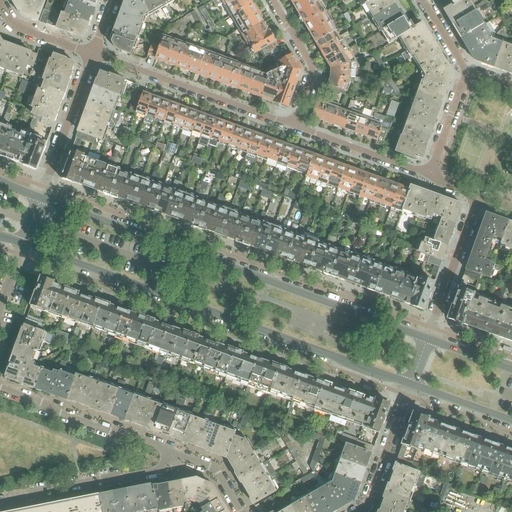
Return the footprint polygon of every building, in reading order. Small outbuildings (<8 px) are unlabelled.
[(11,0),(18,11),(19,11),(20,12),(30,7),(29,5),(34,1),(33,0),(11,0)] [(41,12),(45,0),(33,0),(34,1),(29,5),(30,7),(20,12),(22,16),(38,21),(41,12)] [(83,37),(91,16),(92,16),(95,9),(71,0),(65,16),(63,15),(58,29),(73,34),(74,34),(83,37)] [(70,0),(71,0),(95,9),(98,2),(96,1),(96,0),(70,0)] [(151,13),(143,0),(127,0),(126,1),(121,15),(143,23),(145,16),(151,13)] [(166,4),(172,0),(143,0),(151,13),(162,6),(166,14),(171,12),(166,4)] [(251,0),(250,0),(214,0),(213,1),(216,7),(225,1),(233,15),(252,4),(250,2),(251,0)] [(326,11),(321,2),(319,0),(301,0),(294,5),(295,7),(295,8),(297,11),(298,12),(301,16),(300,18),(302,21),(304,21),(305,23),(326,11)] [(398,12),(393,3),(391,0),(372,0),(367,3),(383,29),(404,17),(400,11),(398,12)] [(483,25),(475,11),(467,0),(462,0),(454,5),(445,11),(461,39),(483,25)] [(482,12),(490,8),(488,3),(480,8),(482,12)] [(262,19),(260,16),(259,16),(256,11),(256,10),(255,7),(253,6),(252,4),(233,15),(244,33),(263,23),(261,21),(262,19)] [(56,11),(55,11),(50,9),(46,8),(45,10),(50,12),(46,24),(50,26),(56,11)] [(46,24),(50,12),(45,10),(44,13),(40,22),(46,24)] [(337,31),(332,22),(326,11),(305,23),(306,26),(306,27),(308,30),(309,30),(312,35),(312,37),(313,40),(315,40),(317,43),(337,31)] [(353,21),(348,14),(347,13),(343,15),(349,24),(353,21)] [(193,19),(191,16),(190,14),(185,17),(191,22),(192,24),(194,20),(193,19)] [(134,46),(143,23),(121,15),(112,39),(113,39),(112,42),(115,48),(118,49),(117,50),(121,52),(122,53),(125,54),(126,54),(130,55),(134,46)] [(392,42),(399,38),(415,29),(411,22),(408,24),(404,17),(383,29),(384,30),(385,30),(392,42)] [(357,28),(369,21),(367,18),(355,25),(357,28)] [(358,31),(370,23),(369,21),(357,28),(358,31)] [(275,42),(269,32),(268,32),(267,30),(267,29),(266,26),(264,25),(263,23),(244,33),(251,45),(252,44),(257,52),(265,48),(266,47),(275,42)] [(493,67),(502,44),(508,37),(501,30),(496,35),(489,23),(483,26),(483,25),(461,39),(474,60),(477,61),(493,67)] [(438,51),(430,37),(422,24),(415,29),(399,38),(411,60),(413,59),(416,64),(438,51)] [(322,52),(344,39),(350,36),(347,32),(342,34),(343,35),(341,36),(341,35),(339,37),(337,34),(339,33),(338,31),(337,31),(317,43),(322,52)] [(238,38),(235,32),(226,38),(229,39),(233,41),(238,38)] [(177,66),(184,45),(164,37),(156,59),(159,60),(159,61),(163,62),(164,62),(169,63),(170,65),(173,66),(174,65),(177,66)] [(327,61),(349,48),(344,39),(322,52),(327,61)] [(275,42),(266,47),(269,52),(278,47),(275,42)] [(27,66),(31,53),(3,43),(0,49),(0,68),(22,76),(22,77),(24,78),(26,73),(23,72),(26,65),(27,66)] [(377,49),(373,43),(368,46),(371,52),(377,49)] [(154,58),(158,46),(153,44),(152,44),(148,56),(154,58)] [(511,74),(511,47),(502,44),(493,67),(511,74)] [(198,74),(205,53),(184,45),(177,66),(179,67),(180,69),(183,70),(185,69),(190,71),(190,72),(194,74),(195,73),(198,74)] [(355,59),(349,48),(327,61),(331,69),(355,59)] [(452,73),(438,51),(416,64),(425,79),(424,81),(422,81),(418,94),(442,103),(452,75),(452,73)] [(35,63),(38,55),(31,53),(27,66),(32,68),(32,67),(38,70),(40,65),(35,63)] [(218,81),(226,60),(205,53),(198,74),(200,75),(201,76),(204,77),(205,77),(210,78),(211,80),(214,81),(216,80),(218,81)] [(65,93),(70,78),(72,72),(71,72),(73,67),(71,62),(66,60),(66,59),(53,54),(42,84),(65,93)] [(301,70),(292,55),(281,62),(284,67),(278,71),(282,79),(296,84),(301,70)] [(383,63),(379,56),(375,58),(379,65),(383,63)] [(355,71),(357,66),(364,64),(368,63),(366,58),(363,58),(362,57),(355,59),(331,69),(331,77),(355,78),(355,72),(355,71)] [(239,89),(246,69),(235,65),(235,64),(226,60),(218,81),(221,82),(221,84),(225,85),(226,84),(231,86),(232,87),(235,89),(236,88),(239,89)] [(262,97),(267,82),(266,78),(255,74),(255,73),(246,69),(239,89),(242,90),(242,91),(245,92),(247,92),(252,93),(252,95),(256,96),(257,95),(262,97)] [(292,93),(296,84),(282,79),(278,71),(266,78),(267,82),(262,97),(287,106),(288,105),(292,93)] [(392,79),(388,71),(384,73),(387,80),(392,79)] [(123,94),(128,82),(110,75),(110,76),(104,74),(99,76),(98,81),(97,80),(89,101),(113,110),(119,96),(120,96),(121,93),(123,94)] [(350,83),(350,79),(354,79),(354,82),(363,82),(363,78),(355,78),(331,77),(326,90),(333,92),(337,94),(337,92),(345,95),(346,92),(347,92),(350,83)] [(23,94),(28,80),(22,78),(17,91),(23,94)] [(400,92),(397,88),(392,79),(387,80),(383,91),(398,97),(400,92)] [(54,122),(60,107),(65,93),(42,84),(41,89),(38,88),(32,108),(34,108),(32,114),(43,118),(54,122)] [(138,106),(143,93),(144,92),(138,90),(137,92),(134,101),(133,104),(138,106)] [(148,108),(149,104),(151,103),(153,97),(152,96),(152,95),(147,93),(147,95),(143,93),(138,106),(136,112),(146,116),(149,109),(148,108)] [(431,131),(442,103),(418,94),(407,123),(431,131)] [(157,111),(158,107),(160,107),(162,100),(161,100),(162,98),(157,96),(156,98),(153,97),(151,103),(149,104),(148,108),(149,109),(146,116),(155,119),(158,113),(157,111)] [(167,116),(166,115),(168,111),(169,110),(171,104),(170,103),(171,101),(166,100),(165,101),(162,100),(160,107),(158,107),(157,111),(158,113),(155,119),(151,130),(154,131),(158,120),(164,123),(167,116)] [(102,140),(113,110),(89,101),(78,132),(95,138),(102,140)] [(323,120),(328,105),(317,101),(312,116),(323,120)] [(176,118),(177,114),(178,114),(180,107),(179,106),(180,105),(175,103),(174,105),(171,104),(169,110),(168,111),(166,115),(167,116),(164,123),(174,126),(176,119),(176,118)] [(135,113),(137,107),(131,105),(128,111),(135,113)] [(333,124),(339,109),(328,105),(323,120),(333,124)] [(8,120),(13,108),(9,106),(6,113),(4,119),(8,120)] [(184,121),(186,117),(187,117),(189,110),(189,108),(184,106),(184,108),(180,107),(178,114),(177,114),(176,118),(176,119),(174,126),(183,129),(185,122),(184,121)] [(366,136),(375,114),(376,110),(372,108),(371,111),(364,109),(363,114),(361,118),(355,132),(366,136)] [(344,128),(350,114),(339,109),(333,124),(344,128)] [(194,125),(195,121),(197,120),(199,114),(198,113),(198,112),(193,110),(193,111),(189,110),(187,117),(186,117),(184,121),(185,122),(183,129),(192,133),(194,126),(194,125)] [(381,129),(386,115),(387,113),(383,112),(381,116),(375,114),(366,136),(377,140),(381,129)] [(203,128),(204,124),(206,123),(208,117),(207,117),(207,115),(203,113),(202,115),(199,114),(197,120),(195,121),(194,125),(194,126),(192,133),(201,136),(203,129),(203,128)] [(355,132),(361,118),(350,114),(344,128),(355,132)] [(387,115),(382,129),(388,131),(389,131),(394,117),(387,115)] [(212,132),(214,128),(215,127),(217,120),(216,120),(217,118),(212,116),(211,118),(208,117),(206,123),(204,124),(203,128),(203,129),(201,136),(198,145),(200,146),(202,142),(203,142),(205,137),(210,139),(213,133),(212,132)] [(50,133),(54,122),(43,118),(41,123),(47,126),(45,131),(50,133)] [(34,132),(37,122),(32,120),(29,130),(34,132)] [(221,135),(222,131),(224,130),(226,124),(225,123),(226,122),(221,120),(220,121),(217,120),(215,127),(214,128),(212,132),(213,133),(210,139),(219,143),(222,136),(221,135)] [(230,138),(232,134),(233,134),(236,127),(234,127),(235,125),(230,123),(229,125),(226,124),(224,130),(222,131),(221,135),(222,136),(219,143),(229,146),(231,139),(230,138)] [(422,156),(426,146),(431,131),(407,123),(400,142),(396,152),(413,158),(415,154),(422,157),(422,156)] [(240,142),(241,137),(242,137),(245,130),(244,130),(244,128),(239,126),(239,128),(236,127),(233,134),(232,134),(230,138),(231,139),(229,146),(238,149),(240,142)] [(0,156),(6,159),(15,135),(8,132),(9,130),(0,127),(0,156)] [(382,129),(381,129),(377,140),(376,144),(382,146),(388,131),(382,129)] [(248,145),(250,141),(251,140),(254,134),(253,133),(254,132),(248,130),(248,131),(245,130),(242,137),(241,137),(240,142),(238,149),(247,153),(249,146),(248,145)] [(93,143),(95,138),(78,132),(73,146),(79,148),(82,140),(93,144),(93,143)] [(258,148),(260,144),(261,144),(264,137),(263,137),(264,135),(257,133),(257,135),(254,134),(251,140),(250,141),(248,145),(249,146),(247,153),(257,156),(259,150),(258,148)] [(37,170),(47,142),(31,137),(31,138),(22,135),(22,137),(15,135),(6,159),(14,161),(14,160),(22,162),(23,163),(23,165),(37,170)] [(269,153),(270,148),(271,148),(274,141),(273,141),(274,139),(267,137),(267,138),(264,137),(261,144),(260,144),(258,148),(259,150),(257,156),(267,160),(269,153)] [(279,156),(280,152),(282,151),(284,145),(283,144),(284,143),(277,140),(277,142),(274,141),(271,148),(270,148),(269,153),(267,160),(277,164),(280,157),(279,156)] [(157,143),(155,149),(163,152),(166,146),(157,143)] [(173,155),(176,146),(167,143),(164,151),(173,155)] [(289,159),(290,156),(292,155),(294,148),(293,148),(294,146),(287,144),(287,146),(284,145),(282,151),(280,152),(279,156),(280,157),(277,164),(276,167),(275,167),(273,173),(277,175),(279,168),(280,165),(287,167),(289,161),(289,159)] [(298,163),(300,159),(301,158),(303,152),(304,150),(297,148),(297,149),(294,148),(292,155),(290,156),(289,159),(289,161),(287,167),(297,171),(299,164),(298,163)] [(89,188),(99,162),(92,160),(91,162),(84,159),(85,156),(71,151),(61,179),(76,184),(76,183),(79,184),(89,188)] [(307,175),(314,156),(313,155),(314,154),(308,151),(307,153),(303,152),(301,158),(300,159),(298,163),(299,164),(297,171),(306,175),(307,175)] [(318,180),(325,160),(324,159),(325,158),(318,155),(318,157),(314,156),(307,175),(306,175),(305,178),(310,180),(310,177),(317,180),(318,180)] [(328,184),(336,163),(335,163),(336,161),(329,159),(328,161),(325,160),(318,180),(317,180),(316,182),(320,184),(321,181),(328,184)] [(111,197),(120,172),(113,170),(115,164),(111,162),(109,168),(105,166),(105,165),(99,162),(89,188),(104,193),(103,194),(111,197)] [(339,188),(346,167),(346,165),(340,163),(339,165),(336,163),(328,184),(327,186),(331,187),(332,185),(338,187),(339,188)] [(349,191),(357,171),(356,171),(357,169),(350,167),(350,168),(346,167),(339,188),(338,187),(337,190),(341,191),(342,189),(348,191),(349,191)] [(360,195),(367,175),(367,173),(361,171),(360,172),(357,171),(349,191),(348,191),(347,193),(352,195),(353,193),(359,195),(360,195)] [(133,203),(142,178),(135,176),(134,177),(120,172),(111,197),(117,199),(118,198),(133,203)] [(371,199),(379,179),(378,179),(378,177),(372,175),(371,176),(367,175),(360,195),(359,195),(358,197),(363,199),(364,197),(370,199),(371,199)] [(154,213),(163,188),(147,182),(148,180),(142,178),(133,203),(147,209),(147,210),(154,213)] [(380,205),(389,183),(388,182),(389,181),(382,178),(382,180),(379,179),(371,199),(370,199),(369,201),(374,203),(380,205)] [(177,219),(186,194),(180,192),(179,194),(174,192),(176,188),(178,189),(180,182),(174,180),(171,191),(163,188),(154,213),(162,215),(162,214),(177,219)] [(392,207),(399,186),(399,184),(393,182),(392,184),(389,183),(380,205),(385,207),(386,205),(392,207)] [(410,189),(410,188),(404,186),(403,188),(399,186),(392,207),(391,209),(395,211),(396,208),(403,211),(410,189)] [(433,215),(439,197),(411,187),(410,187),(410,188),(410,189),(403,211),(426,219),(427,217),(431,219),(433,215)] [(199,229),(208,204),(192,198),(193,197),(186,194),(177,219),(192,225),(191,226),(199,229)] [(450,237),(461,208),(460,207),(459,205),(459,204),(458,204),(459,204),(439,197),(433,215),(441,218),(436,232),(450,237)] [(221,235),(230,210),(224,208),(223,210),(208,204),(199,229),(206,231),(206,230),(221,235)] [(243,245),(251,220),(236,215),(237,213),(230,210),(221,235),(236,241),(235,242),(243,245)] [(265,252),(274,226),(267,224),(269,221),(264,219),(266,214),(264,213),(261,219),(264,220),(262,224),(251,220),(243,245),(250,247),(250,246),(265,252)] [(485,260),(494,237),(502,240),(508,222),(490,215),(489,215),(486,217),(485,217),(471,255),(485,260)] [(287,261),(296,236),(284,232),(286,228),(288,229),(291,223),(285,221),(283,227),(281,226),(280,228),(274,226),(265,252),(280,257),(279,258),(287,261)] [(511,223),(508,222),(502,240),(500,243),(505,245),(504,247),(511,250),(511,223)] [(309,267),(317,244),(307,240),(311,229),(308,228),(306,233),(304,233),(302,238),(296,236),(287,261),(294,263),(294,262),(309,267)] [(447,246),(450,237),(436,232),(436,233),(427,229),(424,238),(425,238),(447,246)] [(442,261),(447,246),(425,238),(424,239),(423,243),(420,243),(417,252),(425,255),(442,261)] [(331,276),(340,252),(317,244),(309,267),(324,273),(323,274),(331,276)] [(353,283),(362,260),(351,256),(354,251),(352,250),(349,256),(340,252),(331,276),(338,279),(338,278),(353,283)] [(439,267),(442,261),(425,255),(423,261),(434,265),(439,267)] [(493,263),(485,260),(471,255),(466,270),(481,275),(490,279),(494,269),(492,268),(493,263)] [(375,292),(384,266),(362,258),(362,260),(353,283),(368,289),(367,290),(375,292)] [(397,299),(406,274),(407,269),(399,266),(401,261),(399,260),(397,266),(397,267),(396,270),(384,266),(375,292),(382,295),(382,294),(397,299)] [(479,281),(481,275),(466,270),(462,282),(467,284),(469,278),(479,281)] [(424,310),(434,283),(421,278),(421,279),(406,274),(397,299),(409,304),(409,305),(424,310)] [(63,316),(72,290),(64,287),(64,289),(59,287),(59,285),(54,283),(54,282),(41,278),(31,305),(47,310),(63,316)] [(463,324),(473,296),(476,288),(467,285),(467,284),(462,282),(448,319),(455,322),(462,325),(463,324)] [(93,327),(103,301),(95,298),(95,300),(79,294),(80,292),(72,290),(63,316),(93,327)] [(483,331),(494,303),(473,296),(463,324),(467,326),(469,325),(477,328),(478,329),(483,331)] [(138,343),(147,317),(139,314),(139,316),(124,311),(110,306),(111,304),(103,301),(93,327),(138,343)] [(505,339),(511,322),(511,309),(494,303),(483,331),(489,333),(491,333),(499,336),(500,337),(505,339)] [(27,315),(26,319),(42,324),(44,321),(27,315)] [(182,359),(192,333),(184,330),(183,332),(155,322),(155,320),(147,317),(138,343),(182,359)] [(42,325),(42,324),(26,319),(24,325),(40,331),(42,325)] [(43,343),(46,333),(40,331),(24,325),(16,346),(34,352),(37,353),(41,343),(43,343)] [(226,375),(236,349),(228,346),(227,348),(199,338),(200,336),(192,333),(182,359),(226,375)] [(116,351),(120,341),(114,339),(111,349),(116,351)] [(31,360),(34,352),(16,346),(5,377),(34,388),(42,367),(40,366),(37,368),(33,366),(31,360)] [(271,391),(280,365),(272,362),(272,364),(243,354),(244,352),(236,349),(226,375),(271,391)] [(111,371),(112,366),(100,362),(99,367),(111,371)] [(315,407),(325,381),(317,378),(316,380),(287,370),(288,368),(280,365),(271,391),(293,399),(315,407)] [(67,399),(75,377),(59,372),(59,373),(54,371),(53,373),(44,370),(46,369),(42,367),(34,388),(65,399),(67,399)] [(96,409),(105,387),(75,376),(75,377),(67,399),(68,399),(69,400),(72,402),(73,401),(90,407),(91,408),(94,410),(95,409),(96,409)] [(347,419),(357,393),(349,390),(348,392),(332,386),(332,384),(325,381),(315,407),(347,419)] [(160,394),(163,384),(156,382),(153,391),(160,394)] [(125,420),(132,400),(134,397),(105,387),(96,409),(97,409),(97,411),(101,412),(102,411),(119,418),(120,419),(123,420),(124,419),(125,420)] [(380,432),(389,406),(390,404),(376,399),(376,401),(373,400),(373,399),(370,398),(370,399),(370,400),(364,398),(365,396),(357,393),(347,419),(364,425),(380,432)] [(154,430),(162,407),(143,400),(134,397),(132,400),(125,420),(126,420),(126,421),(130,423),(131,422),(148,428),(149,429),(152,431),(153,430),(154,430)] [(183,441),(191,418),(162,407),(154,430),(155,430),(155,432),(159,433),(160,432),(177,439),(177,440),(181,441),(182,440),(183,441)] [(417,448),(428,419),(428,418),(421,416),(414,414),(403,443),(408,445),(409,445),(417,448)] [(242,417),(240,425),(246,427),(248,420),(242,417)] [(212,451),(220,428),(191,418),(183,441),(184,441),(184,442),(188,444),(189,443),(197,446),(206,449),(206,451),(210,452),(211,451),(212,451)] [(439,454),(449,427),(444,425),(443,424),(442,425),(433,422),(433,421),(428,419),(417,448),(418,449),(419,447),(439,454)] [(461,462),(471,435),(465,432),(463,433),(455,430),(454,429),(449,427),(439,454),(461,462)] [(226,458),(234,436),(235,433),(220,428),(212,451),(213,452),(213,453),(226,458)] [(483,469),(492,442),(487,440),(485,441),(477,438),(476,437),(471,435),(461,462),(483,469)] [(261,465),(246,440),(234,436),(226,458),(228,458),(236,472),(235,473),(238,478),(261,465)] [(370,453),(373,447),(357,441),(354,448),(370,453)] [(504,477),(511,456),(511,449),(509,448),(507,449),(499,446),(498,444),(492,442),(483,469),(504,477)] [(413,463),(403,459),(408,445),(403,443),(396,463),(411,469),(413,463)] [(362,476),(364,470),(368,460),(370,459),(371,456),(370,454),(370,453),(354,448),(346,444),(335,474),(360,483),(360,482),(361,482),(363,478),(362,476)] [(265,451),(262,447),(256,451),(258,455),(265,451)] [(409,499),(414,486),(419,471),(411,469),(396,463),(393,470),(395,471),(390,485),(388,484),(386,491),(409,499)] [(271,481),(268,478),(261,465),(238,478),(241,483),(242,483),(251,498),(250,499),(253,504),(279,489),(274,480),(271,481)] [(435,470),(433,476),(439,478),(441,473),(435,470)] [(316,478),(312,473),(307,476),(312,482),(316,478)] [(353,501),(357,489),(359,489),(360,485),(360,483),(335,474),(333,479),(334,482),(319,491),(330,511),(334,511),(336,511),(337,509),(352,501),(353,501)] [(195,502),(205,481),(199,479),(197,478),(168,484),(173,508),(184,505),(184,503),(187,503),(187,500),(190,499),(195,502)] [(222,511),(226,510),(212,485),(210,484),(210,483),(205,481),(195,502),(201,504),(203,507),(200,508),(202,511),(201,511),(222,511)] [(447,498),(451,486),(445,483),(440,496),(447,498)] [(134,511),(158,507),(154,487),(154,484),(126,490),(130,511),(134,511)] [(173,508),(168,484),(154,487),(158,507),(158,510),(173,508)] [(291,492),(288,487),(282,490),(285,495),(291,492)] [(130,511),(126,490),(99,495),(102,511),(130,511)] [(330,511),(319,491),(292,506),(294,511),(330,511)] [(404,511),(409,499),(386,491),(383,497),(385,498),(380,511),(378,511),(404,511)] [(102,511),(99,495),(72,500),(74,511),(102,511)] [(442,511),(447,498),(440,496),(436,509),(442,511)] [(74,511),(72,500),(46,506),(46,511),(74,511)]
